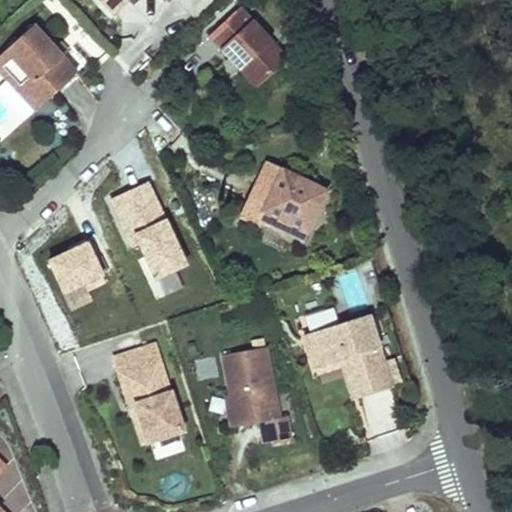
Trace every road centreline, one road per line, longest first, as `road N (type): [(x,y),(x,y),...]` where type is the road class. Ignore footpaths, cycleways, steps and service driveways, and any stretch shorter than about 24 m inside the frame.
road 1 (residential): [(320,0),(465,461)]
road 2 (residential): [(0,292),(82,511)]
road 3 (residential): [(130,101),(94,154),(0,237)]
road 4 (residential): [(465,461),(298,511)]
